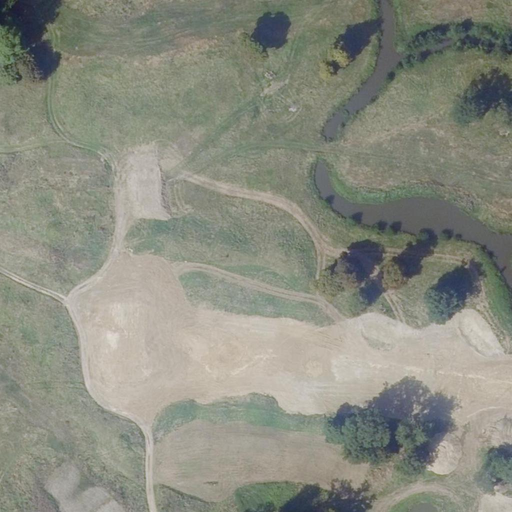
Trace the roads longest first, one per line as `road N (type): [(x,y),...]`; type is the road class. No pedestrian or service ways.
road 1 (track): [(145,486),(265,480),(383,500),(418,481)]
road 2 (track): [(65,304),(79,335),(89,400),(140,429)]
road 3 (track): [(116,192),(110,259),(65,304)]
road 4 (track): [(0,209),(40,190),(116,192)]
